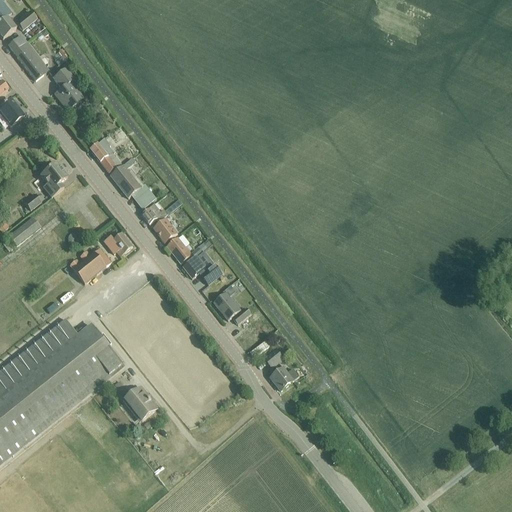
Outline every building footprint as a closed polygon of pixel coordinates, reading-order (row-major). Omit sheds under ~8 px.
[(0,0),(0,25),(7,20),(11,17),(0,2),(0,0)] [(37,22),(31,14),(17,25),(23,33),(37,22)] [(0,25),(0,37),(3,42),(16,31),(7,20),(0,25)] [(25,44),(21,38),(8,48),(12,54),(25,44)] [(12,54),(13,55),(36,83),(49,73),(25,44),(12,54)] [(59,54),(62,58),(56,64),(59,67),(69,60),(62,51),(59,54)] [(54,97),(68,113),(83,101),(70,85),(74,82),(65,71),(53,81),(61,91),(54,97)] [(0,98),(9,92),(3,84),(2,83),(0,84),(0,98)] [(3,108),(0,110),(0,115),(11,129),(24,119),(11,101),(6,106),(5,105),(3,107),(3,108)] [(90,152),(110,176),(122,167),(102,143),(90,152)] [(119,189),(120,191),(129,201),(142,191),(133,179),(132,180),(129,176),(129,175),(127,172),(135,165),(132,161),(111,178),(119,189)] [(56,165),(40,178),(52,192),(48,195),(52,200),(64,190),(60,185),(67,180),(56,165)] [(24,205),(30,213),(41,204),(35,197),(24,205)] [(174,212),(182,206),(179,202),(172,208),(174,212)] [(155,206),(141,217),(149,227),(157,221),(159,224),(165,219),(168,217),(167,217),(170,215),(168,211),(165,214),(164,212),(161,214),(155,206)] [(159,224),(152,230),(153,231),(153,230),(161,240),(161,241),(165,246),(176,237),(169,227),(171,226),(165,219),(159,224)] [(9,239),(17,248),(40,230),(33,220),(9,239)] [(0,225),(0,231),(3,235),(10,230),(4,223),(0,225)] [(185,245),(192,243),(188,232),(181,235),(185,245)] [(117,255),(121,259),(133,250),(122,236),(114,243),(111,239),(104,244),(114,257),(117,255)] [(167,249),(182,267),(192,258),(178,240),(167,249)] [(204,245),(199,250),(192,255),(195,260),(208,250),(204,245)] [(74,272),(85,287),(112,265),(100,251),(74,272)] [(196,260),(183,270),(192,281),(195,280),(199,276),(201,278),(203,280),(206,285),(215,278),(219,275),(221,274),(218,270),(215,267),(214,268),(208,261),(203,254),(196,259),(196,260)] [(214,305),(229,323),(241,313),(226,295),(214,305)] [(52,312),(60,305),(57,301),(49,308),(52,312)] [(233,321),(238,327),(251,317),(246,310),(233,321)] [(66,322),(0,374),(0,462),(123,367),(91,328),(78,338),(66,322)] [(252,348),(255,355),(275,345),(272,338),(252,348)] [(265,361),(272,370),(283,362),(276,353),(265,361)] [(284,371),(271,380),(281,393),(294,384),(294,383),(299,379),(293,371),(288,376),(284,371)] [(129,399),(124,402),(142,425),(159,411),(141,389),(129,399)]
